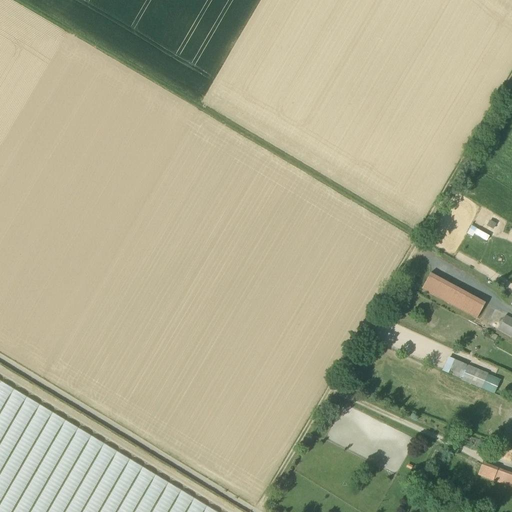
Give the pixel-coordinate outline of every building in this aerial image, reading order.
[(476,228),(473,233),(487,241),(490,236),(476,228)] [(485,304),(430,274),(421,289),(476,319),(485,304)] [(511,319),(505,316),(497,330),(511,338),(511,319)] [(448,356),(442,371),(462,379),(468,364),(448,356)] [(487,376),(468,368),(462,381),(494,394),(499,382),(486,377),(487,376)] [(174,487),(0,381),(0,393),(20,405),(21,403),(27,416),(35,412),(41,426),(46,418),(78,438),(78,439),(92,447),(94,452),(99,449),(103,458),(134,477),(138,471),(145,488),(149,482),(157,498),(162,489),(168,501),(178,497),(174,487)] [(479,475),(511,486),(511,477),(482,466),(481,467),(479,475)]
